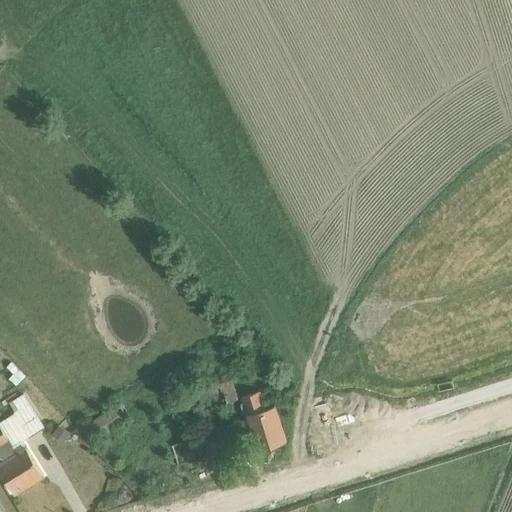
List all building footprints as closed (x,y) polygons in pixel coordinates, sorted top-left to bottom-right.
[(201,390),(207,410),(243,399),(237,379),(201,390)] [(75,416),(91,442),(136,415),(120,389),(75,416)] [(21,497),(53,477),(30,438),(47,428),(27,394),(16,401),(24,413),(7,424),(23,450),(0,463),(21,497)] [(246,401),(256,446),(279,440),(270,396),(246,401)] [(173,446),(179,466),(239,447),(232,427),(173,446)]
